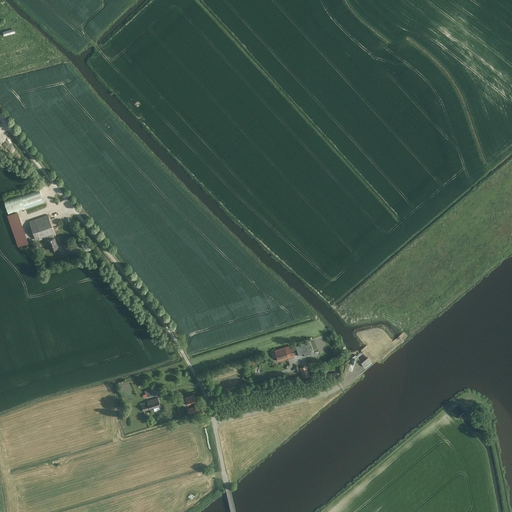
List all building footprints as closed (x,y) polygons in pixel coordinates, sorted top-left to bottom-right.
[(5,202),(10,215),(44,202),(39,189),(5,202)] [(55,234),(49,215),(29,221),(36,241),(55,234)] [(18,246),(29,243),(22,219),(11,222),(18,246)] [(60,250),(56,238),(47,241),(50,253),(60,250)] [(295,344),(298,355),(304,353),(305,356),(312,354),(311,351),(315,350),(312,339),(295,344)] [(274,350),(278,361),(296,356),(293,345),(274,350)] [(365,366),(371,361),(368,357),(361,362),(365,366)] [(310,375),(307,365),(299,368),(303,378),(310,375)] [(185,397),(188,405),(196,403),(194,395),(185,397)]
